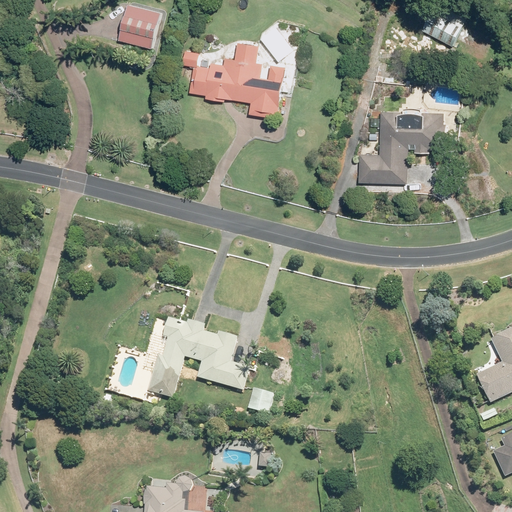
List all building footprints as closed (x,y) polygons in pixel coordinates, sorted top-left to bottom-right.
[(439,3),(424,31),(455,47),(470,19),(439,3)] [(131,6),(121,41),(154,50),(164,14),(131,6)] [(281,120),(289,68),(273,66),(271,79),(263,78),(265,64),(259,64),(262,47),(240,43),(238,59),(227,58),(226,66),(214,64),(213,69),(200,67),(202,54),(188,52),(186,66),(196,67),(192,94),(208,96),(208,100),(227,103),(228,100),(254,104),(252,115),(281,120)] [(406,113),(383,112),(382,155),(362,155),(361,183),(409,184),(410,150),(417,150),(417,153),(449,154),(449,125),(446,125),(446,114),(424,113),(425,109),(406,109),(406,113)] [(189,325),(171,320),(166,337),(172,338),(166,357),(161,356),(151,392),(177,400),(188,359),(203,364),(199,379),(246,392),(252,370),(233,364),(241,337),(222,332),(221,336),(207,332),(208,326),(190,321),(189,325)] [(479,375),(494,404),(511,395),(511,331),(494,340),(494,341),(489,344),(495,356),(492,363),(478,370),(481,375),(479,375)] [(277,392),(255,388),(251,410),(273,414),(277,392)] [(498,410),(484,415),(487,423),(501,418),(498,410)] [(511,436),(504,440),(507,447),(496,452),(508,478),(511,476),(511,436)] [(278,454),(262,453),(261,467),(278,468),(278,454)] [(219,511),(221,486),(196,485),(196,484),(196,483),(195,482),(194,481),(193,481),(193,480),(192,480),(191,479),(190,479),(189,479),(188,479),(187,479),(186,479),(185,479),(184,480),(183,480),(182,481),(181,481),(181,482),(180,483),(180,484),(179,484),(170,484),(170,489),(149,488),(148,506),(152,507),(151,511),(219,511)]
